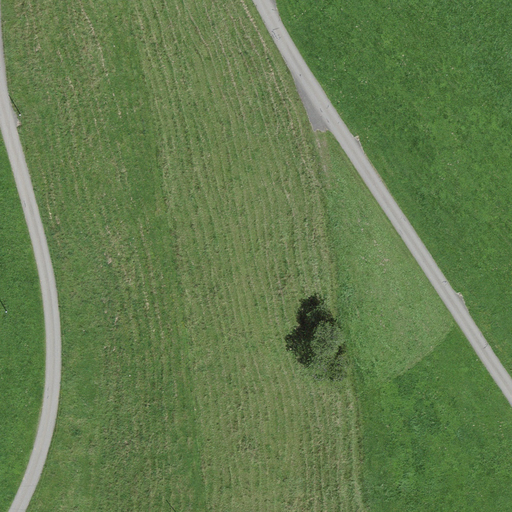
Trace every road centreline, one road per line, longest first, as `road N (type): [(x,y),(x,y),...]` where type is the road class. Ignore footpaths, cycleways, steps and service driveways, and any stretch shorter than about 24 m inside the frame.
road 1 (unclassified): [(261,0),(511,393)]
road 2 (unclassified): [(16,511),(49,415),(53,353),(49,290),(0,94)]
